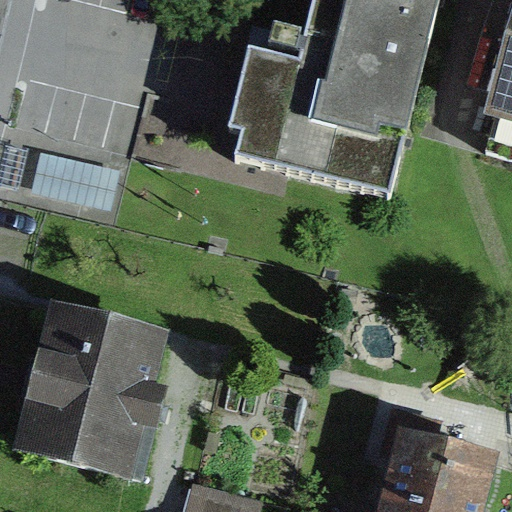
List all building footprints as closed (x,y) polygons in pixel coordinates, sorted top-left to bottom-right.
[(430,0),(316,0),(299,69),(252,57),(241,102),(227,154),(244,158),(238,182),(388,220),(444,3),(431,0),(430,0)] [(511,26),(483,138),(511,147),(511,26)] [(47,199),(125,198),(124,160),(47,161),(47,199)] [(166,347),(54,318),(14,472),(144,505),(168,411),(150,406),(166,347)] [(487,511),(500,465),(397,440),(377,511),(487,511)] [(255,511),(195,496),(190,511),(255,511)]
